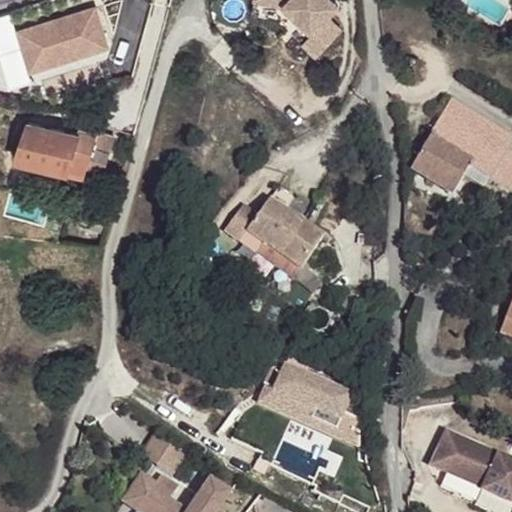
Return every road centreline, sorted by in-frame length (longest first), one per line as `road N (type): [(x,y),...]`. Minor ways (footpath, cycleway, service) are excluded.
road 1 (unknown): [(202,0),(127,230),(112,363),(85,407),(44,511)]
road 2 (track): [(364,0),(367,59),(400,159),(392,494),(400,511)]
